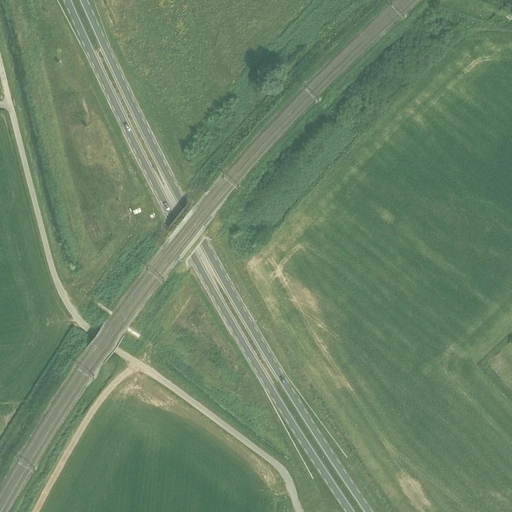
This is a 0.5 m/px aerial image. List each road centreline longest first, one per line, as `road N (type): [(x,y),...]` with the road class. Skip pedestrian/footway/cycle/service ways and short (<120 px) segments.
road 1 (primary): [(369,511),(193,225),(82,0)]
road 2 (primary): [(66,0),(183,236),(350,511)]
road 3 (track): [(298,511),(282,469),(72,312),(52,273),(9,102)]
